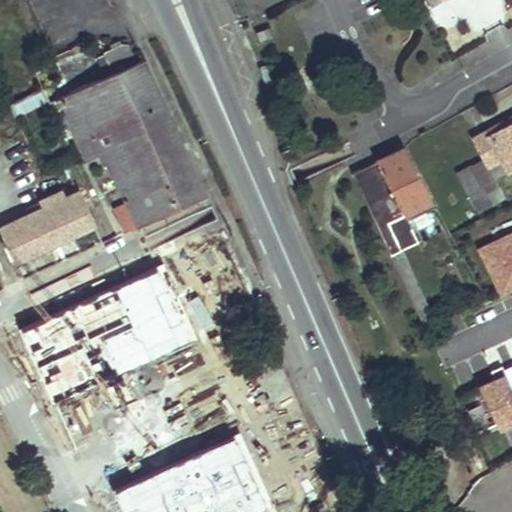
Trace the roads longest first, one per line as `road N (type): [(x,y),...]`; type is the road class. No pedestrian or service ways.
road 1 (primary): [(217,94),(398,511)]
road 2 (residential): [(0,380),(70,511)]
road 3 (residential): [(389,120),(511,55)]
road 4 (residential): [(108,252),(0,311)]
road 5 (unknown): [(47,285),(101,326),(121,329),(150,317)]
